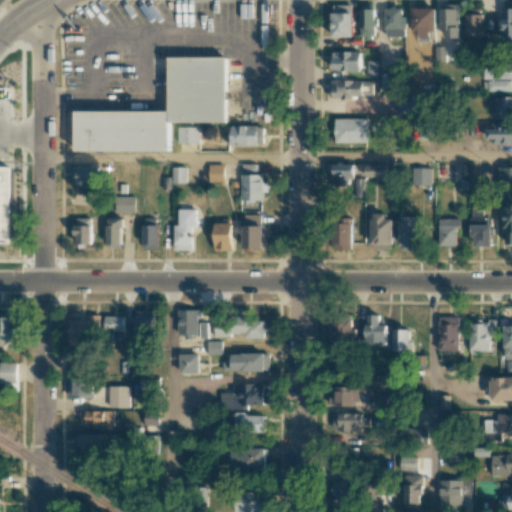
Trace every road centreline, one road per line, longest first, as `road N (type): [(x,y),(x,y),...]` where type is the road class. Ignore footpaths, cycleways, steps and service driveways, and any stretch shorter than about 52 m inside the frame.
road 1 (residential): [(300,0),(297,511)]
road 2 (residential): [(511,284),(0,282)]
road 3 (residential): [(41,5),(40,511)]
